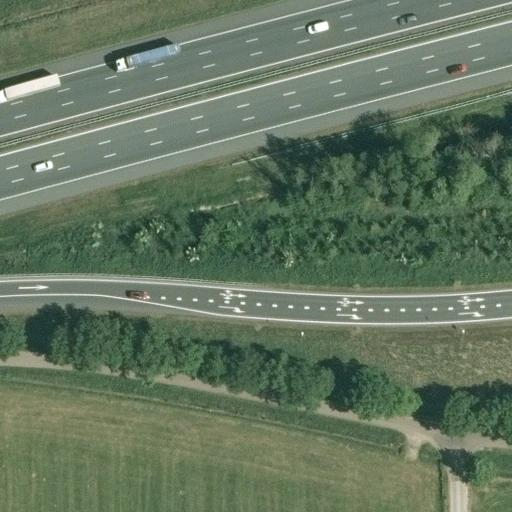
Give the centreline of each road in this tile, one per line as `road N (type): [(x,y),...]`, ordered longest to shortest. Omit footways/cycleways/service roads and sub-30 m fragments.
road 1 (motorway): [(0,179),(511,43)]
road 2 (unclassified): [(511,441),(133,372),(0,360)]
road 3 (motorway): [(0,290),(392,303),(511,296)]
road 4 (motorway): [(445,0),(0,116)]
